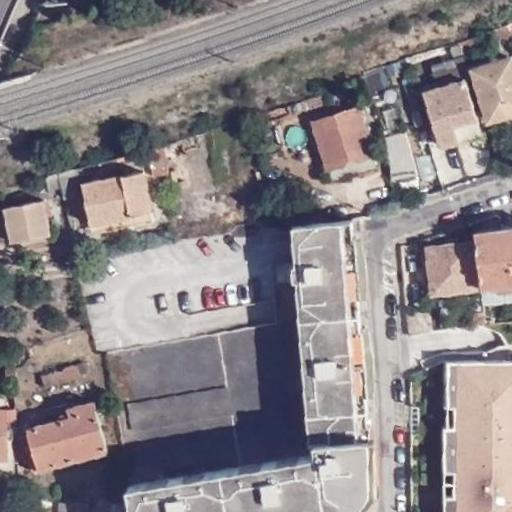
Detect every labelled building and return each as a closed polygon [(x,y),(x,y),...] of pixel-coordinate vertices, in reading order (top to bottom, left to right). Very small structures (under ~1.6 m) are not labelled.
[(506,26),(458,44),(459,47),(461,54),(511,37),(506,26)] [(461,54),(459,47),(452,50),(458,71),(466,69),(461,54)] [(511,66),(509,58),(471,70),(487,122),(511,113),(511,66)] [(464,81),(469,79),(466,69),(458,71),(461,82),(464,81)] [(464,81),(461,82),(425,94),(440,145),(459,139),(455,125),(475,119),(464,81)] [(341,103),(314,112),(317,121),(314,122),(327,169),(372,155),(358,108),(355,110),(353,104),(342,108),(341,103)] [(384,130),(391,175),(399,173),(400,178),(421,175),(413,126),(384,130)] [(166,149),(136,155),(139,165),(151,163),(153,178),(169,175),(166,149)] [(59,173),(62,186),(65,200),(81,196),(78,182),(82,181),(80,168),(59,173)] [(145,170),(83,181),(91,223),(121,218),(123,226),(154,219),(145,170)] [(59,173),(47,176),(50,189),(62,186),(59,173)] [(44,201),(5,208),(13,242),(51,234),(44,201)] [(317,453),(130,482),(134,511),(358,511),(360,509),(360,487),(357,388),(353,265),(351,223),(295,229),(297,264),(299,281),(311,440),(315,440),(317,453)] [(511,283),(511,228),(474,233),(475,241),(480,286),(481,287),(511,283)] [(433,291),(480,286),(475,241),(429,247),(433,291)] [(299,281),(297,264),(277,265),(278,283),(299,281)] [(299,281),(278,283),(273,283),(276,322),(108,348),(130,482),(317,453),(315,440),(311,440),(299,281)] [(473,325),(486,324),(484,311),(472,312),(473,325)] [(41,378),(68,368),(64,358),(25,373),(31,393),(45,388),(41,378)] [(84,362),(68,368),(41,378),(45,388),(88,373),(84,362)] [(511,511),(511,366),(444,365),(445,417),(455,417),(455,437),(444,436),(442,481),(454,481),(455,507),(444,508),(443,511),(511,511)] [(93,400),(65,408),(67,416),(27,429),(39,469),(108,448),(93,400)] [(89,511),(90,502),(62,500),(60,511),(89,511)]
